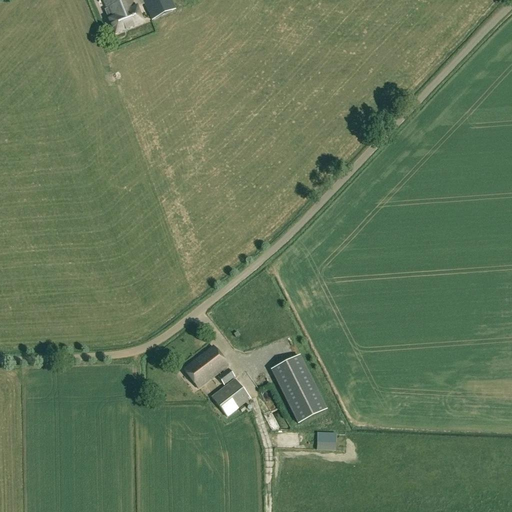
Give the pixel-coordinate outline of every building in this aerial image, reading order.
[(132,0),(103,0),(108,11),(105,12),(115,36),(144,24),(137,8),(145,5),(151,20),(174,11),(168,0),(134,0),(132,1),(132,0)] [(229,366),(214,347),(184,370),(199,389),(229,366)] [(295,352),(268,367),(297,420),(324,406),(295,352)] [(218,378),(225,386),(235,377),(229,369),(218,378)] [(251,400),(236,380),(212,398),(228,417),(251,400)] [(269,402),(277,401),(275,393),(267,394),(269,402)]
